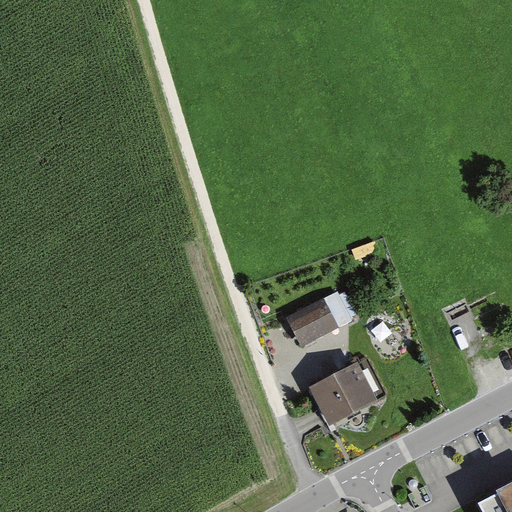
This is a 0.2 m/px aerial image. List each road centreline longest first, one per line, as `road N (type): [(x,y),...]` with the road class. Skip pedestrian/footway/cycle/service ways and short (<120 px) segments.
road 1 (track): [(142,0),(182,150),(312,500)]
road 2 (unclassified): [(366,472),(511,397)]
